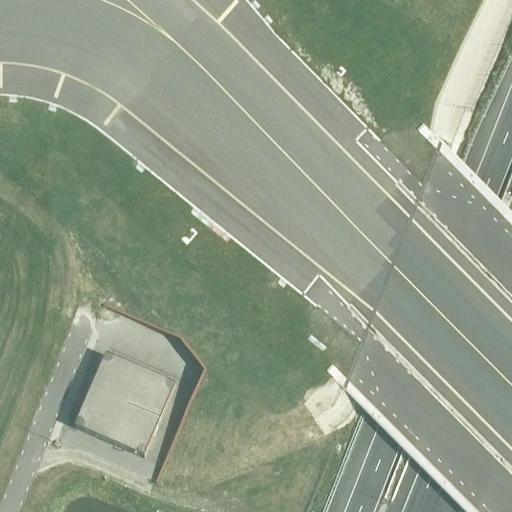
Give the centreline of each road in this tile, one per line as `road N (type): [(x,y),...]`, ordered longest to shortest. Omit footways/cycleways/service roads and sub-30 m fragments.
road 1 (motorway): [(511,126),(359,511)]
road 2 (motorway): [(511,309),(431,511)]
